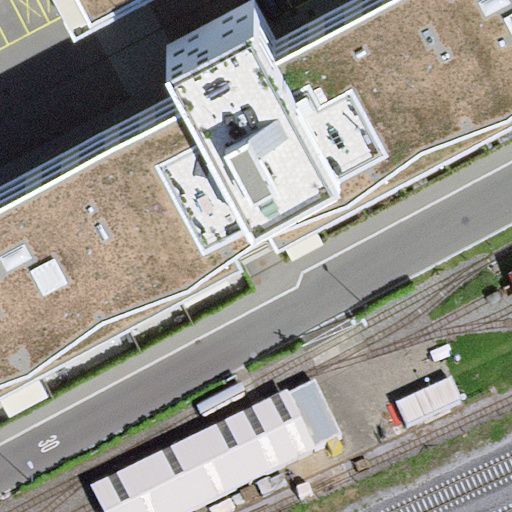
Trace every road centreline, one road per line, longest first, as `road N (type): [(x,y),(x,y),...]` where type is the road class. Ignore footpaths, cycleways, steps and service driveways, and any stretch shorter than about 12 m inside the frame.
road 1 (residential): [(511,198),(0,469)]
road 2 (residential): [(111,0),(0,53)]
